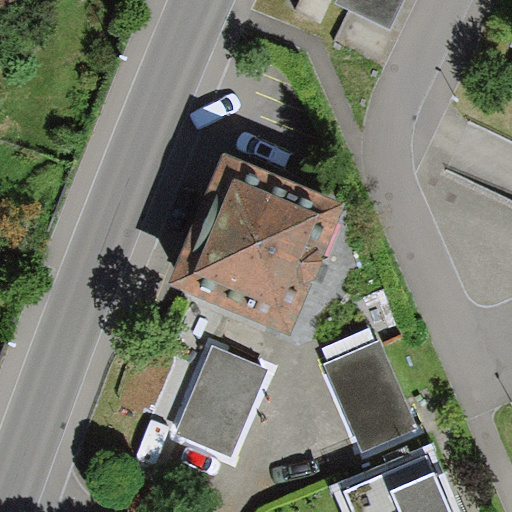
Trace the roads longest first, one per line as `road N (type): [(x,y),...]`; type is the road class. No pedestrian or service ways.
road 1 (secondary): [(12,484),(203,0)]
road 2 (residential): [(476,413),(398,195),(391,125),(445,0)]
